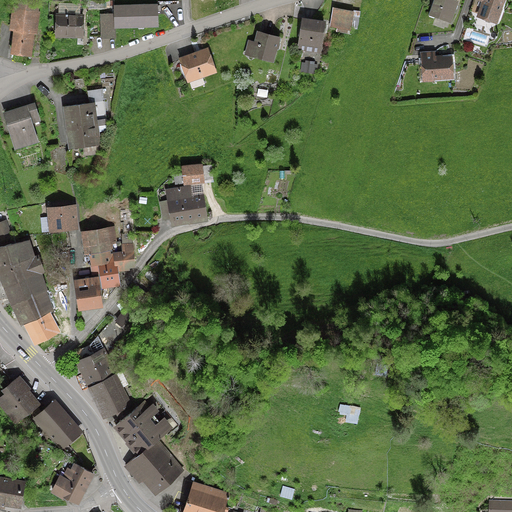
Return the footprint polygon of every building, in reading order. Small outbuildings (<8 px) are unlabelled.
[(39,14),(32,13),(33,2),(15,0),(12,0),(10,21),(16,22),(12,53),(30,55),(33,34),(29,33),(30,26),(37,27),(39,14)] [(456,2),(450,0),(435,0),(433,6),(432,6),(428,17),(433,19),(434,17),(449,22),(456,2)] [(482,0),(484,1),(479,16),(494,21),(501,0),(482,0)] [(157,6),(113,7),(113,17),(114,28),(157,26),(157,6)] [(332,9),(330,27),(349,30),(350,27),(356,28),(359,12),(352,11),(352,12),(332,9)] [(81,36),(82,17),(67,17),(67,15),(65,15),(65,17),(57,16),(56,36),(81,36)] [(114,37),(114,28),(113,17),(103,17),(104,37),(114,37)] [(323,23),(303,20),(298,50),(318,53),(323,23)] [(271,61),(277,39),(258,33),(255,44),(248,42),(245,54),(271,61)] [(180,60),(187,78),(188,81),(214,72),(206,51),(180,60)] [(433,56),(422,56),(423,75),(431,75),(432,78),(451,77),(450,59),(433,60),(433,56)] [(301,72),(311,74),(312,66),(302,65),(301,72)] [(64,107),(67,129),(95,125),(92,103),(64,107)] [(7,122),(6,122),(15,148),(36,142),(30,123),(38,120),(33,104),(5,113),(7,122)] [(98,145),(95,125),(67,129),(70,149),(98,145)] [(181,168),(183,183),(203,181),(201,166),(181,168)] [(188,188),(167,191),(169,203),(161,204),(164,219),(171,217),(173,224),(204,218),(200,197),(190,198),(188,188)] [(73,207),(49,210),(50,230),(75,227),(73,207)] [(115,249),(114,243),(112,228),(81,233),(83,246),(89,245),(92,265),(99,264),(102,286),(118,284),(116,271),(112,250),(115,249)] [(0,276),(12,305),(44,290),(39,273),(43,271),(38,257),(32,258),(28,241),(10,245),(10,244),(0,247),(0,276)] [(112,250),(116,271),(126,270),(126,266),(133,265),(132,245),(122,245),(122,242),(114,243),(115,249),(112,250)] [(96,284),(94,284),(93,278),(76,280),(79,308),(99,305),(96,284)] [(52,312),(44,290),(12,305),(11,306),(16,317),(21,315),(27,329),(35,344),(58,332),(48,314),(52,312)] [(139,319),(127,309),(116,322),(128,332),(139,319)] [(89,345),(93,354),(77,361),(80,366),(105,417),(129,405),(114,375),(115,375),(97,336),(89,345)] [(25,393),(14,380),(3,389),(6,393),(0,397),(0,404),(15,423),(38,405),(26,391),(25,393)] [(44,426),(41,428),(61,450),(79,433),(59,410),(61,408),(54,400),(33,418),(37,423),(39,421),(44,426)] [(115,426),(138,454),(155,439),(166,430),(142,402),(115,426)] [(358,407),(340,405),(338,411),(347,413),(346,420),(356,422),(357,414),(356,414),(358,407)] [(182,471),(155,439),(138,454),(125,465),(132,474),(136,471),(155,494),(182,471)] [(77,503),(92,473),(74,464),(71,470),(67,469),(62,479),(58,477),(52,490),(77,503)] [(0,502),(20,505),(24,483),(0,479),(0,502)] [(232,511),(234,509),(224,506),(226,498),(228,499),(228,497),(227,496),(228,495),(193,483),(190,490),(188,489),(186,495),(188,496),(182,511),(232,511)] [(294,489),(282,486),(279,495),(291,499),(294,489)] [(511,511),(511,503),(489,503),(489,511),(511,511)]
